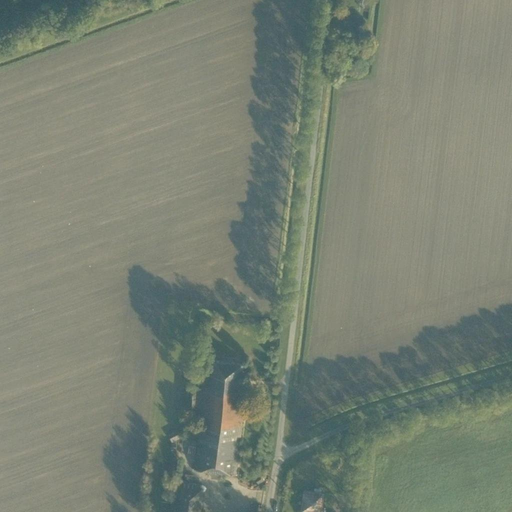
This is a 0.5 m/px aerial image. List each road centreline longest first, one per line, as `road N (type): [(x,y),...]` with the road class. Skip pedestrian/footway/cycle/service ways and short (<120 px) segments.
road 1 (unclassified): [(277,456),(330,0)]
road 2 (unclassified): [(277,456),(373,416),(511,376)]
